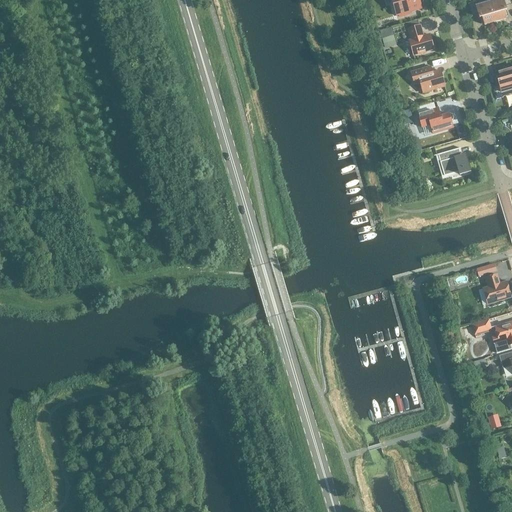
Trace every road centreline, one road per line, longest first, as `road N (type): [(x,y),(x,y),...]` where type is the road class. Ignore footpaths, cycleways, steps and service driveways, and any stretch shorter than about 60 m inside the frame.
road 1 (secondary): [(334,511),(184,0)]
road 2 (track): [(120,286),(37,0)]
road 3 (track): [(123,0),(202,270)]
road 4 (residential): [(462,56),(501,188),(511,184)]
